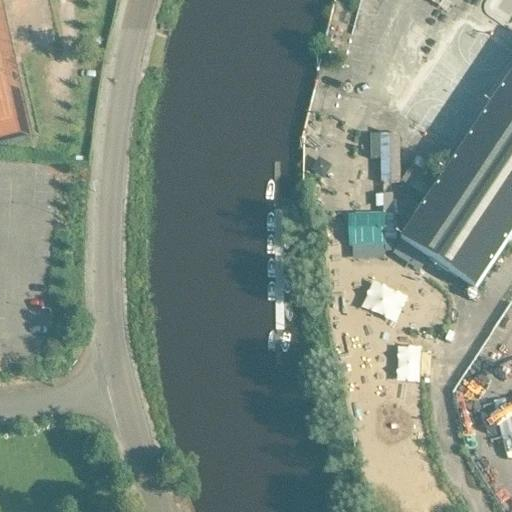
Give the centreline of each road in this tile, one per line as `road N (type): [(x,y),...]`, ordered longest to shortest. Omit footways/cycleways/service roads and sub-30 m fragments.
road 1 (unclassified): [(158,511),(110,349),(117,114),(140,0)]
road 2 (unknown): [(120,385),(0,410)]
